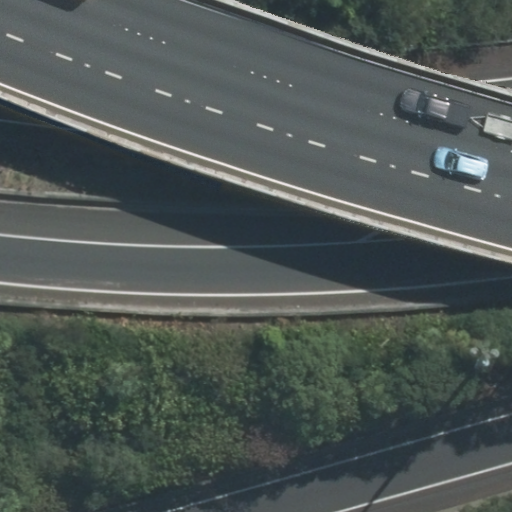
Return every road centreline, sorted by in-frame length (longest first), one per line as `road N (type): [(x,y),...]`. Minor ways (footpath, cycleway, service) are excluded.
road 1 (motorway): [(511,253),(303,270),(0,260)]
road 2 (motorway): [(0,82),(165,97),(511,93)]
road 3 (motorway): [(511,129),(302,75),(91,0)]
road 4 (motorway): [(511,437),(247,511)]
